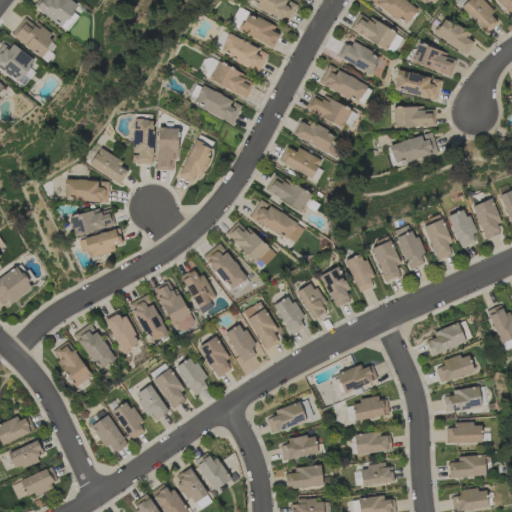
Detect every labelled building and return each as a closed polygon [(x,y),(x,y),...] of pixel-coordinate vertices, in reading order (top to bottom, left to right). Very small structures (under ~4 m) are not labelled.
[(36,0),(32,6),(59,27),(76,5),(69,0),(36,0)] [(287,22),(296,4),(288,0),(249,0),(248,4),(287,22)] [(370,0),(402,26),(415,11),(402,0),(370,0)] [(492,12),(481,0),(466,0),(459,7),(485,33),(496,23),(489,15),(492,12)] [(511,0),(494,0),(511,15),(511,0)] [(236,30),(248,13),(239,6),(227,24),(236,30)] [(384,51),(394,33),(359,12),(348,29),(384,51)] [(280,31),(247,14),(238,30),(271,48),(280,31)] [(23,16),(9,37),(39,56),(53,35),(23,16)] [(432,34),(463,56),(475,40),(443,18),(432,34)] [(258,72),(267,52),(227,34),(218,54),(258,72)] [(401,38),(395,34),(385,49),(392,53),(401,38)] [(0,70),(13,82),(32,61),(12,43),(8,47),(3,43),(0,46),(0,70)] [(349,46),(343,43),(336,58),(370,75),(378,56),(351,43),(349,46)] [(417,43),(409,62),(448,77),(456,59),(417,43)] [(244,99),(253,82),(217,61),(207,79),(244,99)] [(370,86),(325,67),(317,85),(362,105),(370,86)] [(16,80),(21,86),(34,73),(29,68),(16,80)] [(440,81),(429,78),(397,70),(392,90),(435,101),(440,81)] [(230,126),(241,107),(202,85),(191,104),(230,126)] [(340,127),(349,110),(312,92),(303,110),(340,127)] [(391,108),(391,128),(433,126),(433,107),(391,108)] [(151,164),(152,120),(132,120),(131,163),(151,164)] [(298,121),(291,137),(334,156),(336,151),(328,148),(334,133),(307,122),(306,124),(298,121)] [(155,170),(174,171),(176,128),(157,128),(155,170)] [(436,152),(430,132),(388,146),(394,166),(436,152)] [(209,149),(192,142),(178,176),(196,183),(209,149)] [(118,166),(121,162),(99,148),(87,165),(118,185),(127,172),(118,166)] [(311,177),(319,158),(296,149),(294,152),(284,148),(277,163),(311,177)] [(310,195),(273,173),(263,190),(299,212),(310,195)] [(108,182),(97,182),(97,180),(64,180),(63,201),(107,202),(108,182)] [(511,225),(511,188),(496,196),(511,226),(511,225)] [(471,205),(483,239),(498,234),(495,224),(498,223),(490,199),(471,205)] [(248,221),(295,242),(303,224),(255,203),(248,221)] [(113,225),(109,209),(98,212),(97,208),(67,218),(74,237),(113,225)] [(473,242),(470,234),(473,233),(463,208),(445,216),(459,249),(473,242)] [(449,243),(438,215),(420,222),(435,260),(450,255),(446,245),(449,243)] [(237,220),(223,235),(260,269),(274,255),(237,220)] [(115,251),(113,245),(122,243),(118,229),(77,239),(80,253),(87,251),(89,257),(115,251)] [(422,264),(419,255),(422,254),(412,230),(394,237),(407,270),(422,264)] [(399,264),(388,240),(369,248),(383,281),(399,275),(395,266),(399,264)] [(230,291),(246,278),(218,243),(202,256),(230,291)] [(371,288),(369,279),(370,278),(362,254),(345,259),(355,293),(371,288)] [(0,304),(2,308),(30,287),(15,266),(0,276),(0,304)] [(318,275),(333,308),(349,301),(344,291),(347,290),(337,267),(318,275)] [(199,314),(212,307),(208,301),(214,298),(202,274),(196,278),(192,269),(179,276),(199,314)] [(152,288),(170,327),(175,325),(178,332),(192,325),(170,279),(152,288)] [(326,313),(312,282),(295,290),(309,320),(326,313)] [(147,333),(153,346),(168,338),(146,294),(127,304),(143,335),(147,333)] [(298,319),(300,318),(289,295),(272,304),(288,335),(303,328),(298,319)] [(242,311),(264,350),(277,342),(272,333),(275,331),(259,301),(242,311)] [(511,321),(508,311),(503,313),(500,305),(486,310),(500,351),(511,346),(511,321)] [(138,345),(122,312),(104,321),(120,353),(138,345)] [(114,359),(88,323),(72,335),(98,371),(114,359)] [(240,363),(254,355),(249,347),(252,345),(240,324),(223,333),(240,363)] [(425,340),(429,354),(463,344),(457,324),(431,331),(433,338),(425,340)] [(231,370),(215,337),(198,345),(214,378),(231,370)] [(51,351),(73,386),(89,376),(67,341),(51,351)] [(466,353),(440,362),(442,366),(434,369),(440,383),(473,371),(466,353)] [(208,387),(191,357),(175,366),(191,396),(208,387)] [(376,381),(371,365),(360,368),(359,365),(335,373),(341,392),(376,381)] [(152,378),(168,410),(184,402),(179,392),(181,391),(170,369),(152,378)] [(152,422),(167,412),(149,384),(133,394),(152,422)] [(450,390),(451,396),(442,397),(444,412),(480,407),(477,387),(450,390)] [(385,399),(377,400),(377,397),(350,402),(354,421),(388,414),(385,399)] [(144,433),(128,401),(112,409),(127,441),(144,433)] [(270,433),(305,421),(298,401),(273,411),(274,416),(265,419),(270,433)] [(104,449),(108,446),(113,453),(126,445),(106,415),(89,426),(104,449)] [(0,445),(34,431),(27,416),(18,420),(16,416),(0,423),(0,445)] [(480,443),(480,423),(452,423),(452,428),(445,429),(445,443),(480,443)] [(389,435),(379,436),(378,432),(353,433),(354,454),(390,452),(389,435)] [(312,433),(285,440),(286,444),(279,446),(283,461),(317,452),(312,433)] [(43,459),(38,442),(7,451),(12,469),(43,459)] [(211,460),(205,452),(192,461),(213,491),(230,479),(215,458),(211,460)] [(447,462),(448,478),(483,477),(483,456),(456,456),(456,462),(447,462)] [(392,465),(359,466),(360,485),(393,483),(392,465)] [(25,498),(58,483),(50,466),(17,481),(25,498)] [(320,487),(319,466),(292,467),(293,473),(284,474),(285,489),(320,487)] [(191,504),(206,493),(188,467),(173,478),(191,504)] [(185,511),(186,511),(172,489),(167,492),(162,484),(149,491),(161,511),(185,511)] [(486,508),(484,488),(457,491),(457,496),(450,497),(451,511),(486,508)] [(133,503),(137,509),(133,511),(157,511),(144,494),(133,503)] [(198,510),(211,502),(206,495),(194,502),(198,510)] [(394,511),(394,499),(383,500),(382,496),(358,497),(358,511),(394,511)] [(322,511),(321,499),(288,502),(288,511),(322,511)]
